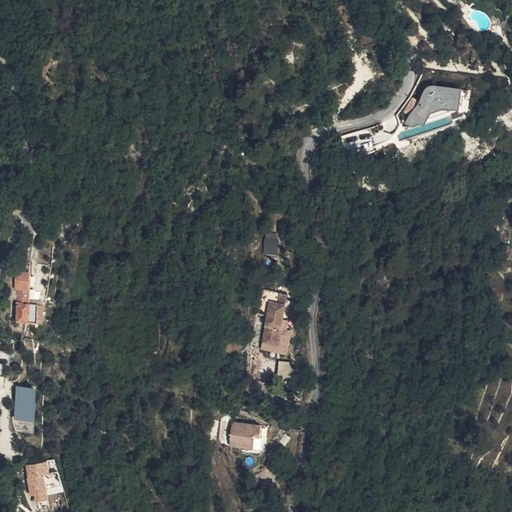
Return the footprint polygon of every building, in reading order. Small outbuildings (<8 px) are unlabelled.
[(411,97),(404,110),(413,115),(420,102),(411,97)] [(280,253),(280,231),(266,231),(266,253),(280,253)] [(26,301),(26,269),(13,269),(13,285),(15,285),(15,300),(26,301)] [(259,294),(255,319),(264,321),(260,347),(276,351),(281,324),(285,298),(259,294)] [(15,311),(25,311),(26,301),(15,300),(15,311)] [(35,301),(26,301),(25,311),(25,319),(35,319),(35,301)] [(25,311),(15,311),(14,319),(25,319),(25,311)] [(276,351),(260,347),(259,352),(285,357),(289,335),(285,334),(287,324),(281,324),(276,351)] [(279,374),(295,376),(296,362),(281,360),(279,374)] [(15,417),(35,419),(38,386),(18,384),(15,417)] [(271,445),(269,446),(269,433),(238,432),(237,457),(247,457),(247,462),(261,462),(261,457),(270,458),(271,445)] [(41,463),(43,470),(52,469),(51,462),(41,463)] [(52,469),(43,470),(43,476),(42,475),(45,494),(55,492),(54,486),(58,486),(55,468),(52,469)]
